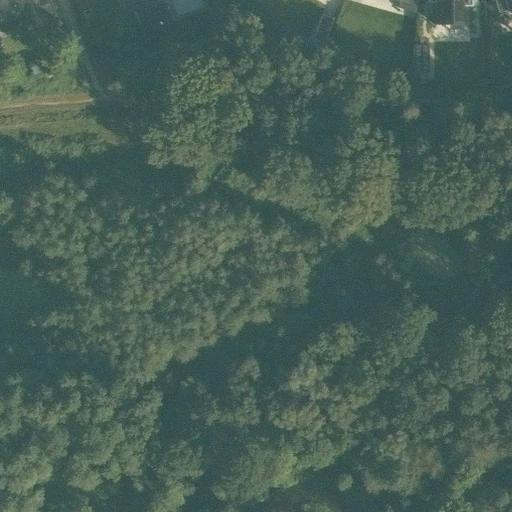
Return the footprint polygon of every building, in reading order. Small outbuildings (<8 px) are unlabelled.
[(56,16),(50,0),(33,0),(34,1),(35,0),(49,0),(55,15),(51,17),(51,18),(56,16)] [(398,0),(398,1),(399,2),(398,8),(417,13),(418,0),(398,0)] [(428,0),(429,3),(434,3),(434,25),(436,25),(436,23),(467,22),(467,25),(469,25),(468,6),(472,6),(471,0),(428,0)] [(511,0),(494,0),(497,13),(507,11),(507,14),(511,12),(511,0)] [(140,4),(124,10),(132,33),(148,28),(140,4)]
